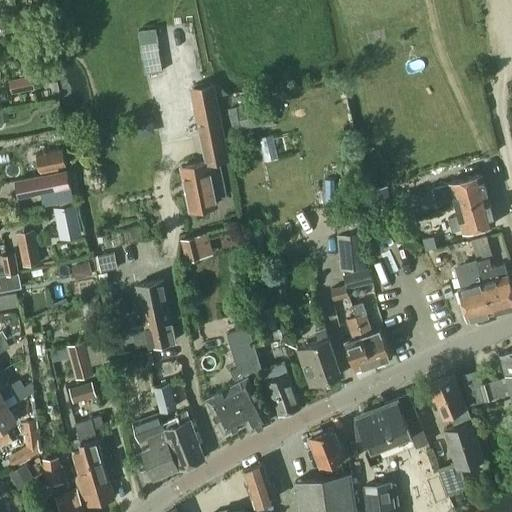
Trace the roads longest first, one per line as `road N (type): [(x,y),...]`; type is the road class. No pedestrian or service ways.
road 1 (unknown): [(244,456),(191,392),(174,275),(183,51)]
road 2 (tertiary): [(153,511),(336,398),(511,326)]
